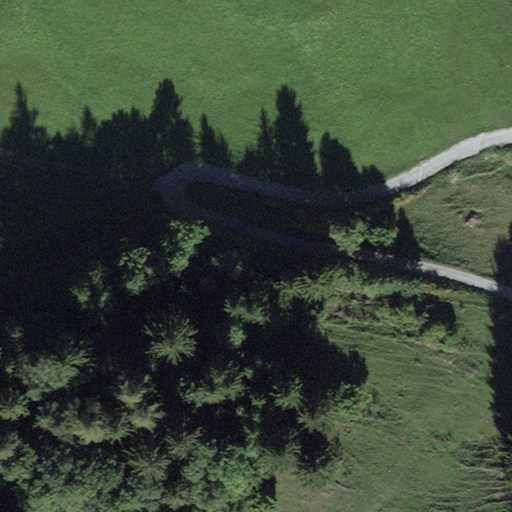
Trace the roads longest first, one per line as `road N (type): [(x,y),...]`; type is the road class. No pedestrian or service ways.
road 1 (track): [(511,137),(347,198),(304,197),(190,171),(179,172),(171,186),(179,200),(235,226),(511,297)]
road 2 (track): [(173,177),(117,186),(0,158)]
